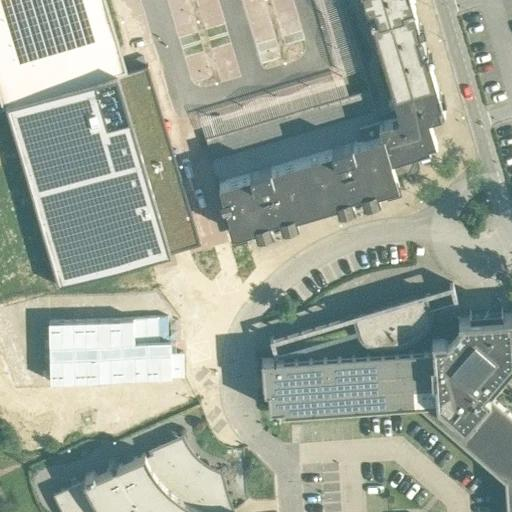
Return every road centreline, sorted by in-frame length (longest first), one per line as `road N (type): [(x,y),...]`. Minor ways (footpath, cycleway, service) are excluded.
road 1 (unclassified): [(287,455),(259,445),(236,420),(231,363),(243,314),(274,282),(354,238),(446,223)]
road 2 (unclassified): [(441,0),(490,167)]
